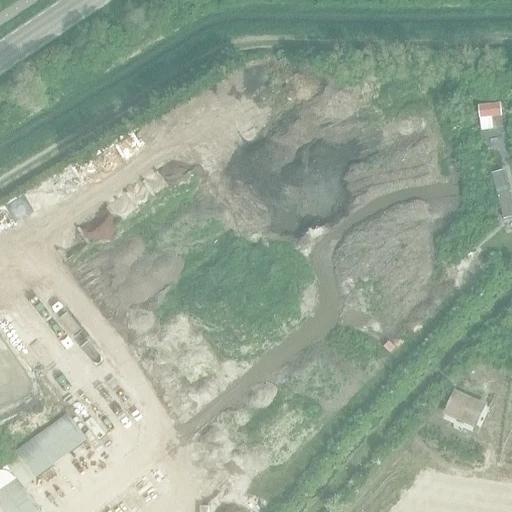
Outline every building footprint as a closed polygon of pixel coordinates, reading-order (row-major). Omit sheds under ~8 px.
[(499,103),(478,106),(479,119),(491,117),(501,116),(499,103)] [(135,171),(147,189),(158,181),(146,164),(135,171)] [(511,208),(502,171),(490,174),(502,219),(511,216),(511,208)] [(208,407),(242,386),(234,372),(199,393),(208,407)] [(24,441),(7,450),(24,480),(40,471),(24,441)]
